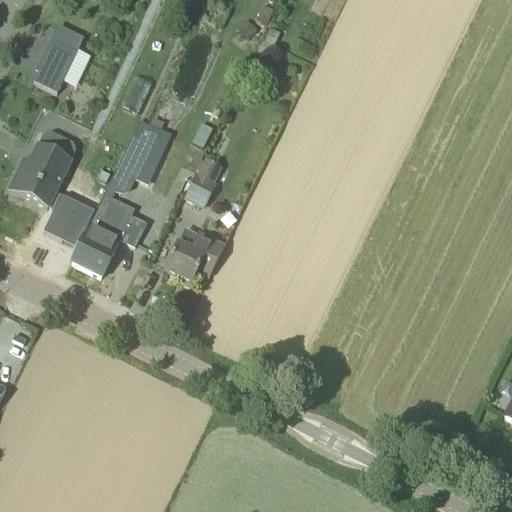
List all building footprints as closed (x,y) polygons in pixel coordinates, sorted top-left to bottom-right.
[(245,24),(236,37),(248,45),(257,33),(245,24)] [(269,51),(277,32),(264,26),(256,46),(269,51)] [(52,46),(33,86),(56,98),(76,57),(52,46)] [(125,154),(115,176),(159,196),(183,143),(155,130),(154,131),(140,125),(126,154),(125,154)] [(8,194),(48,213),(50,209),(56,212),(44,238),(78,254),(96,218),(62,201),(60,204),(54,201),(62,185),(60,184),(69,166),(68,165),(74,155),(71,148),(50,138),(44,140),(38,151),(37,150),(29,167),(23,164),(8,194)] [(199,174),(184,203),(203,213),(218,184),(199,174)] [(78,254),(71,268),(100,282),(118,246),(133,254),(145,230),(130,223),(133,215),(104,201),(96,218),(91,229),(78,254)] [(163,276),(189,289),(196,276),(208,282),(224,250),(197,237),(196,239),(184,233),(163,276)]
